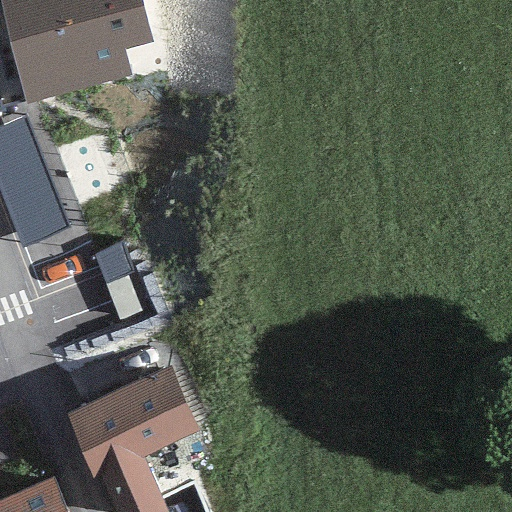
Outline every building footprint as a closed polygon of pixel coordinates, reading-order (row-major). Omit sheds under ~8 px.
[(8,0),(29,98),(165,71),(150,0),(8,0)] [(0,181),(21,241),(69,224),(29,113),(0,123),(0,181)] [(96,248),(119,313),(145,304),(121,239),(96,248)] [(129,378),(112,325),(57,343),(74,396),(129,378)] [(195,428),(171,371),(81,410),(122,511),(139,511),(166,501),(146,450),(195,428)] [(72,511),(59,481),(49,484),(60,511),(72,511)] [(60,511),(49,484),(0,505),(0,511),(60,511)]
